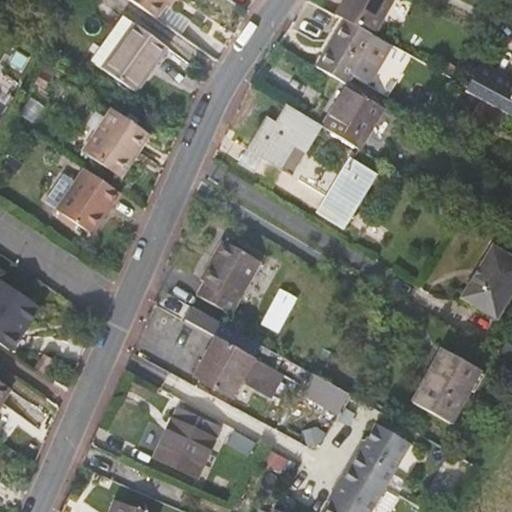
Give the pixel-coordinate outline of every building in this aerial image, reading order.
[(129,0),(154,17),(166,0),(129,0)] [(378,8),(361,0),(332,0),(328,9),(346,19),(366,30),(378,8)] [(381,0),(361,0),(378,8),(381,0)] [(101,68),(132,22),(119,14),(88,60),(101,68)] [(345,82),(373,34),(366,30),(346,19),(318,66),(345,82)] [(164,45),(132,22),(101,68),(132,90),(164,45)] [(465,92),(511,117),(511,79),(480,63),(468,86),(465,92)] [(359,148),(384,106),(348,84),(323,127),(359,148)] [(472,116),(489,126),(498,112),(481,102),(472,116)] [(296,164),(319,125),(286,104),(274,122),(266,117),(246,146),(261,155),(324,194),(320,201),(347,219),(378,172),(349,155),(343,163),(349,168),(336,189),(296,164)] [(82,154),(121,180),(149,137),(110,110),(82,154)] [(253,167),(261,155),(246,146),(239,157),(253,167)] [(58,204),(73,177),(63,171),(48,199),(58,204)] [(93,236),(120,196),(83,171),(56,211),(93,236)] [(199,295),(232,314),(261,260),(225,238),(203,280),(206,282),(199,295)] [(458,295),(492,317),(511,285),(511,258),(490,244),(458,295)] [(0,348),(9,355),(21,339),(18,337),(35,312),(0,288),(0,348)] [(191,376),(229,396),(238,378),(270,395),(281,375),(213,336),(191,376)] [(411,400),(448,423),(479,371),(442,349),(411,400)] [(36,373),(45,379),(54,366),(45,359),(36,373)] [(340,408),(348,394),(311,373),(303,387),(340,408)] [(0,410),(11,394),(0,387),(0,410)] [(209,436),(215,425),(179,406),(178,406),(154,454),(195,475),(213,438),(209,436)] [(351,469),(383,487),(408,443),(389,432),(374,424),(357,453),(360,455),(351,469)] [(365,493),(377,499),(383,487),(351,469),(345,482),(365,493)] [(369,511),(377,499),(365,493),(345,482),(344,483),(341,482),(323,511),(369,511)] [(149,511),(110,497),(105,511),(149,511)]
